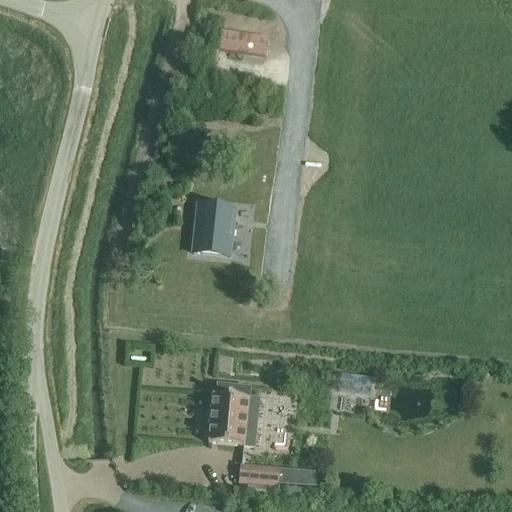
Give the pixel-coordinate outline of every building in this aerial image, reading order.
[(218,51),(265,59),(268,40),(221,32),(218,51)] [(228,261),(234,213),(197,208),(191,256),(228,261)] [(369,396),(371,381),(340,377),(338,393),(369,396)] [(208,445),(244,449),(254,450),(258,402),(248,401),(249,391),(217,388),(216,398),(213,397),(208,445)] [(240,468),(238,486),(278,490),(279,486),(280,472),(240,468)] [(280,472),(279,486),(318,489),(319,474),(280,472)] [(289,490),(288,504),(301,505),(302,491),(289,490)]
